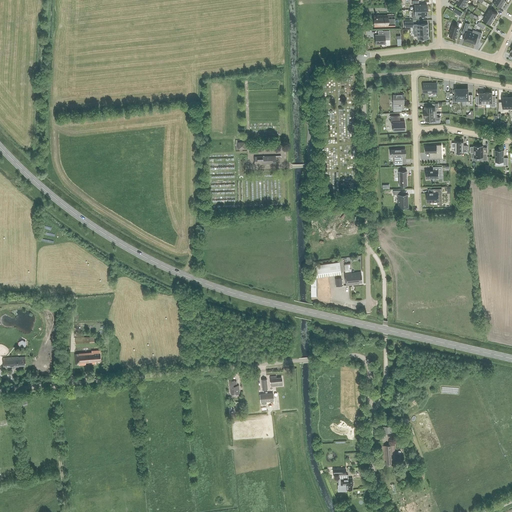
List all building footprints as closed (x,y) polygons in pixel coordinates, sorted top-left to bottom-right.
[(419,4),(419,1),(412,1),(412,4),(413,4),(413,10),(415,10),(427,10),(427,4),(419,4)] [(486,14),(494,20),(497,14),(489,9),(486,14)] [(427,10),(415,10),(413,10),(412,10),(412,19),(419,19),(419,16),(427,16),(427,10)] [(482,19),(491,25),(494,20),(486,14),(482,19)] [(387,19),(387,16),(395,16),(395,15),(380,15),(380,18),(377,18),(377,17),(376,17),(376,18),(373,18),(374,25),(377,25),(378,26),(395,26),(395,19),(387,19)] [(413,22),(404,22),(404,27),(413,27),(417,27),(417,32),(414,32),(414,36),(417,36),(417,39),(428,39),(428,24),(417,24),(417,25),(413,25),(413,22)] [(465,41),(469,42),(473,30),(472,32),(467,31),(469,24),(465,23),(462,33),(466,34),(464,40),(465,40),(465,41)] [(456,38),(459,27),(452,25),(449,36),(456,38)] [(482,33),(473,30),(469,42),(474,44),(474,43),(475,44),(477,38),(480,39),(482,33)] [(383,35),(378,35),(375,35),(375,45),(385,45),(385,38),(388,38),(388,31),(383,31),(383,35)] [(423,84),(423,93),(437,92),(436,83),(423,84)] [(458,89),(458,88),(455,88),(455,95),(452,95),(453,103),(456,103),(456,100),(462,100),(462,89),(458,89)] [(466,101),(466,104),(472,104),(472,95),(468,95),(468,89),(464,89),(464,88),(462,88),(462,89),(462,100),(462,101),(466,101)] [(486,104),(485,93),(483,93),(483,92),(479,92),(479,96),(479,99),(476,99),(476,104),(486,104)] [(486,104),(490,104),(490,106),(495,106),(495,98),(492,98),(492,93),(489,93),(485,93),(486,104)] [(401,102),(404,102),(404,94),(393,94),(393,111),(401,111),(401,102)] [(503,110),(509,110),(509,97),(508,97),(503,97),(503,102),(499,102),(499,111),(503,111),(503,110)] [(424,114),(437,114),(437,107),(438,107),(438,104),(432,104),(432,107),(425,107),(425,109),(424,109),(424,114)] [(437,117),(437,114),(424,114),(424,118),(425,118),(425,120),(434,120),(434,123),(440,123),(440,117),(437,117)] [(400,116),(390,116),(390,122),(392,122),(393,131),(394,131),(394,132),(398,132),(397,131),(405,130),(404,122),(400,122),(400,116)] [(468,145),(464,145),(464,142),(455,142),(455,153),(456,153),(456,154),(461,154),(461,153),(464,153),(464,152),(468,152),(468,145)] [(425,153),(430,153),(430,160),(442,160),(441,145),(436,145),(436,146),(425,146),(425,153)] [(483,146),(474,146),(474,147),(470,147),(470,153),(474,153),(474,158),(483,158),(483,160),(487,160),(487,153),(483,153),(483,146)] [(405,148),(389,149),(389,157),(393,157),(393,164),(401,164),(401,156),(405,156),(405,148)] [(495,162),(503,162),(503,165),(508,165),(508,158),(503,158),(503,150),(495,150),(495,162)] [(276,156),(260,157),(254,157),(254,164),(260,164),(260,165),(276,164),(276,156)] [(438,170),(434,170),(427,170),(427,171),(426,171),(426,178),(431,178),(435,178),(439,178),(439,174),(442,174),(442,166),(438,166),(438,170)] [(398,186),(406,186),(406,171),(398,171),(398,186)] [(439,201),(442,201),(441,189),(433,189),(433,193),(430,193),(427,193),(427,202),(439,202),(439,201)] [(393,191),(393,195),(397,195),(398,208),(408,208),(408,194),(401,194),(400,190),(393,191)] [(317,276),(317,278),(341,274),(339,262),(315,265),(317,275),(317,276)] [(361,272),(344,274),(346,286),(359,285),(359,283),(362,283),(361,272)] [(96,364),(96,362),(101,361),(100,350),(92,351),(92,353),(75,355),(76,365),(80,365),(80,366),(86,365),(86,362),(89,362),(89,365),(96,364)] [(19,366),(26,366),(25,357),(19,357),(3,358),(4,370),(11,369),(11,367),(14,367),(14,369),(19,369),(19,366)] [(271,387),(282,385),(281,377),(276,378),(276,376),(270,377),(271,387)] [(231,395),(232,395),(239,394),(239,386),(237,386),(236,381),(235,381),(235,380),(229,381),(231,395)] [(260,402),(274,401),(273,393),(259,394),(260,402)] [(394,459),(394,446),(382,446),(383,460),(386,460),(386,465),(394,464),(394,459)] [(339,469),(339,474),(338,474),(339,479),(338,479),(338,485),(340,485),(346,485),(346,490),(352,489),(352,486),(353,486),(352,478),(348,479),(348,474),(346,474),(346,468),(339,469)]
